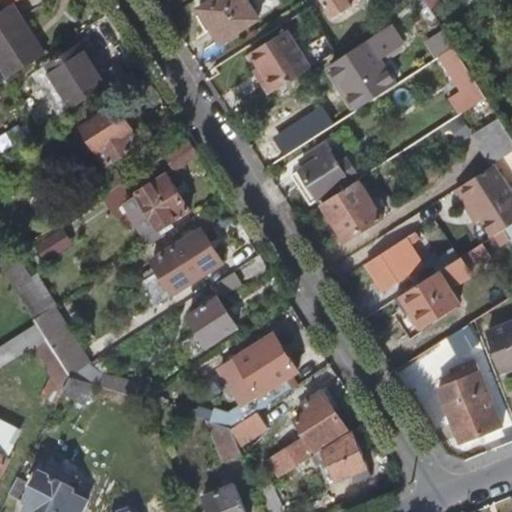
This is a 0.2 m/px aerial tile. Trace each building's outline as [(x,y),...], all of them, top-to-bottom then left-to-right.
[(259,19),(246,0),(215,0),(201,10),(222,43),(259,19)] [(325,0),(339,20),(356,8),(351,0),(325,0)] [(0,61),(9,76),(43,54),(11,4),(6,7),(0,10),(0,61)] [(396,27),(373,43),(384,60),(408,44),(396,27)] [(257,83),(266,98),(306,72),(282,33),(248,56),(262,79),(257,83)] [(430,46),(439,59),(441,58),(456,48),(448,34),(430,46)] [(372,102),(399,84),(384,60),(373,43),(346,60),(364,86),(351,95),(361,109),(372,102)] [(76,105),(127,73),(118,61),(97,74),(78,44),(45,64),(65,95),(68,92),(76,105)] [(478,82),(456,48),(441,58),(463,91),(478,82)] [(65,95),(45,64),(32,73),(60,115),(76,105),(68,92),(65,95)] [(478,82),(489,99),(503,90),(492,73),(478,82)] [(133,127),(118,106),(105,113),(101,108),(85,119),(88,124),(83,128),(106,163),(137,143),(130,130),(133,127)] [(303,129),(311,141),(333,127),(324,112),(301,126),(303,129)] [(473,138),(460,120),(451,126),(463,145),(473,138)] [(497,165),(511,155),(511,135),(503,121),(480,137),(497,165)] [(275,146),(284,159),(311,141),(303,129),(275,146)] [(175,167),(196,153),(189,141),(166,155),(175,167)] [(349,182),(338,165),(332,156),(336,153),(331,145),(319,153),(322,159),(303,172),(304,174),(294,179),(302,192),(311,187),(320,201),(349,182)] [(347,158),(338,165),(349,182),(358,176),(347,158)] [(126,181),(116,166),(101,176),(110,191),(126,181)] [(493,168),(455,192),(463,205),(471,201),(482,220),(493,238),(504,231),(511,226),(511,213),(496,187),(502,182),(493,168)] [(189,210),(165,173),(137,192),(137,194),(128,200),(133,207),(130,210),(150,240),(162,232),(159,228),(189,210)] [(360,182),(323,205),(348,243),(384,219),(360,182)] [(511,213),(511,198),(502,182),(496,187),(511,213)] [(311,187),(302,192),(311,207),(320,201),(311,187)] [(471,201),(463,205),(474,225),(482,220),(471,201)] [(173,294),(221,262),(200,228),(151,260),(173,294)] [(419,233),(408,239),(413,246),(423,239),(419,233)] [(408,239),(367,265),(385,292),(426,266),(413,246),(408,239)] [(489,256),(482,245),(461,259),(468,270),(489,256)] [(16,250),(0,260),(0,264),(34,318),(51,307),(58,303),(39,272),(32,276),(16,250)] [(461,259),(402,297),(420,327),(458,302),(452,289),(471,275),(468,270),(461,259)] [(245,285),(236,269),(219,280),(228,295),(245,285)] [(237,326),(219,297),(189,316),(207,345),(237,326)] [(64,328),(51,307),(34,318),(36,320),(46,337),(48,339),(64,328)] [(0,367),(33,346),(46,337),(36,320),(0,343),(0,367)] [(511,367),(511,324),(492,332),(506,370),(511,367)] [(71,376),(87,365),(64,328),(48,339),(71,376)] [(283,395),(291,390),(284,379),(298,370),(274,334),(228,364),(234,375),(228,379),(252,415),(260,410),(283,395)] [(63,391),(71,376),(48,339),(46,337),(33,346),(52,374),(42,393),(57,402),(63,391)] [(481,372),(441,387),(460,440),(500,424),(481,372)] [(93,383),(71,376),(63,391),(84,401),(93,383)] [(296,419),(317,453),(350,431),(323,390),(304,403),(309,411),(296,419)] [(291,409),(283,395),(260,410),(267,424),(271,421),(275,427),(290,419),(286,412),(291,409)] [(161,404),(145,399),(151,414),(161,404)] [(251,416),(247,410),(241,414),(244,420),(251,416)] [(0,419),(0,456),(10,462),(25,433),(0,419)] [(223,459),(243,452),(233,427),(206,419),(223,459)] [(373,477),(352,429),(350,431),(317,453),(315,454),(313,456),(317,465),(325,463),(327,468),(333,466),(337,480),(351,475),(355,485),(373,477)] [(282,458),(291,470),(298,465),(306,460),(313,456),(315,454),(305,437),(287,448),(290,453),(282,458)] [(0,480),(10,462),(0,456),(0,480)] [(309,465),(306,460),(298,465),(301,470),(309,465)] [(77,492),(42,475),(28,505),(30,506),(27,511),(83,511),(86,505),(74,498),(77,492)] [(27,483),(18,478),(10,495),(18,501),(27,483)] [(258,492),(266,511),(275,511),(284,508),(273,482),(258,492)] [(246,511),(236,484),(205,497),(211,511),(246,511)]
